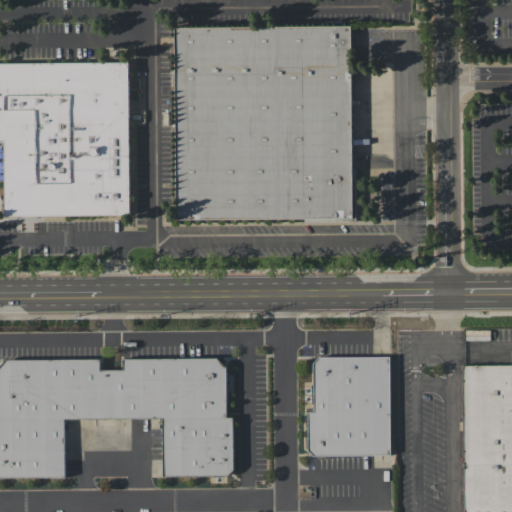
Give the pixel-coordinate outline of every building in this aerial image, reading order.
[(353,28),(176,30),(178,223),(307,222),(307,226),(359,225),(359,173),(355,173),(353,28)] [(0,66),(0,143),(5,143),(6,220),(130,218),(128,66),(0,66)] [(7,359),(0,366),(0,476),(64,476),(63,420),(161,418),(162,475),(226,475),(233,470),(232,417),(226,417),(226,367),(216,357),(122,358),(122,370),(98,370),(98,358),(7,359)] [(318,357),(311,364),(312,413),(306,413),(306,451),(312,457),(389,456),(388,357),(318,357)] [(511,511),(511,365),(461,367),(462,511),(511,511)]
